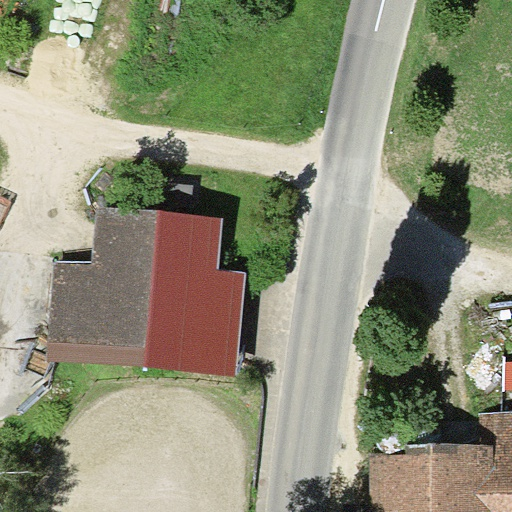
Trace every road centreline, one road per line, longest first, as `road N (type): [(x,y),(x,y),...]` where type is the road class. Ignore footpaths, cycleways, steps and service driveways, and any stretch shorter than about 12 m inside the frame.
road 1 (secondary): [(299,511),(385,0)]
road 2 (track): [(339,259),(511,285)]
